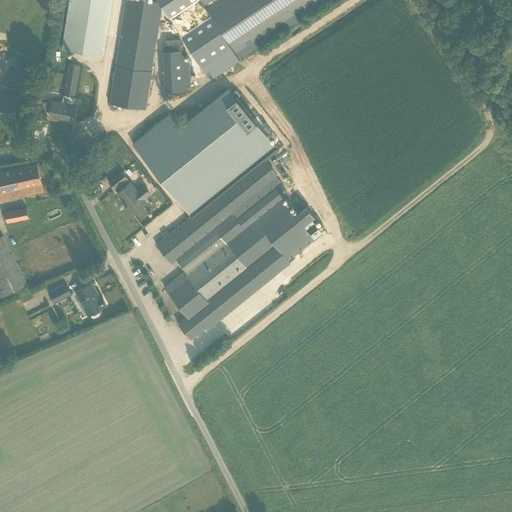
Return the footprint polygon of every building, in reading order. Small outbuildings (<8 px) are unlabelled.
[(69,0),(64,36),(62,46),(103,53),(105,43),(111,0),(69,0)] [(110,103),(109,107),(112,107),(113,103),(145,108),(146,98),(162,2),(148,0),(125,0),(111,93),(110,103)] [(160,0),(162,2),(206,70),(209,68),(213,75),(326,0),(160,0)] [(164,40),(163,51),(165,91),(185,90),(185,88),(190,87),(189,76),(188,67),(184,68),(182,39),(164,40)] [(80,65),(69,63),(62,103),(52,101),(49,116),(60,118),(59,120),(72,122),(75,105),(73,105),(74,97),(80,65)] [(7,86),(29,90),(33,75),(28,74),(11,70),(7,86)] [(191,217),(262,159),(277,148),(236,98),(240,95),(236,90),(232,93),(229,89),(181,128),(169,114),(132,144),(191,217)] [(0,116),(3,117),(3,115),(15,116),(15,111),(16,111),(18,94),(3,92),(3,93),(0,92),(0,116)] [(47,102),(40,101),(37,118),(44,119),(47,102)] [(164,237),(155,244),(170,263),(175,259),(185,270),(164,287),(188,316),(185,319),(178,324),(190,339),(199,331),(205,326),(207,329),(289,261),(288,260),(314,239),(321,233),(323,232),(312,218),(314,216),(307,207),(296,216),(286,203),(281,197),(286,193),(281,183),(262,159),(191,217),(170,234),(166,230),(161,234),(164,237)] [(0,200),(43,191),(37,164),(0,171),(0,200)] [(109,182),(114,188),(127,178),(122,172),(109,182)] [(131,181),(124,187),(116,193),(132,213),(147,201),(144,197),(150,193),(144,184),(137,189),(131,181)] [(4,212),(7,224),(29,218),(26,207),(4,212)] [(0,237),(0,293),(2,297),(27,284),(2,236),(0,237)] [(71,294),(65,283),(48,292),(54,302),(71,294)] [(105,304),(101,296),(97,299),(93,291),(95,290),(91,283),(83,287),(76,291),(84,306),(86,305),(90,313),(92,316),(94,316),(99,314),(99,312),(98,309),(103,306),(103,305),(105,304)] [(35,298),(31,289),(17,295),(21,304),(35,298)]
